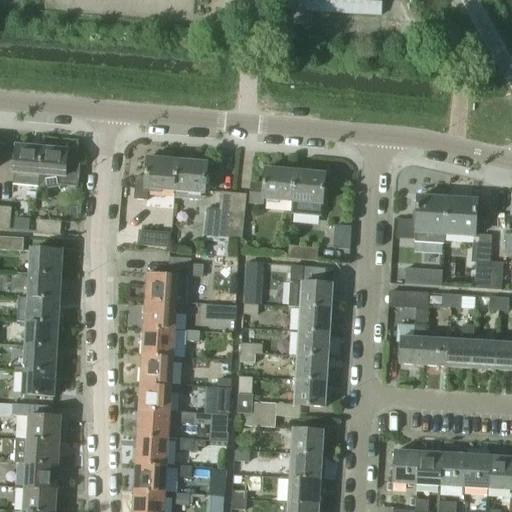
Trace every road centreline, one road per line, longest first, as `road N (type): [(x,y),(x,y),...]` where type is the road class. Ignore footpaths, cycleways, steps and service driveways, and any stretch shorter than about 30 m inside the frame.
road 1 (residential): [(108,110),(95,243),(102,511)]
road 2 (unclassified): [(376,135),(108,110)]
road 3 (residential): [(362,397),(376,135)]
road 4 (residential): [(362,397),(511,406)]
road 5 (unclassified): [(511,160),(376,135)]
